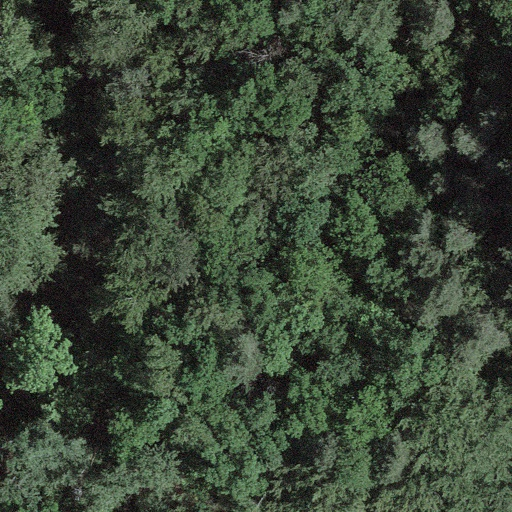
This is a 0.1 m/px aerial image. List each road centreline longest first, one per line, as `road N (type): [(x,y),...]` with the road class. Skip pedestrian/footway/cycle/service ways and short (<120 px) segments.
road 1 (track): [(33,0),(78,83),(67,271),(107,373),(262,486),(317,511)]
road 2 (track): [(67,271),(252,249),(511,285)]
